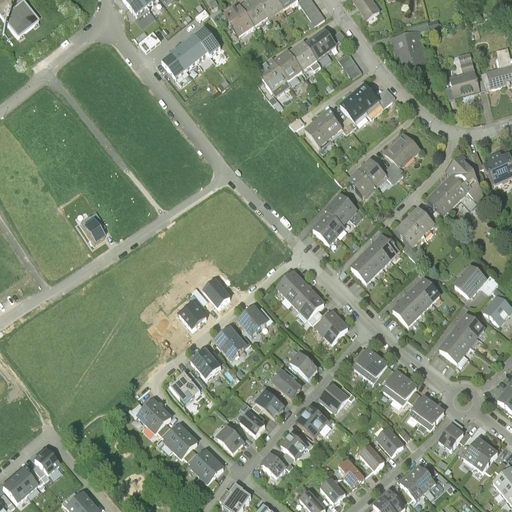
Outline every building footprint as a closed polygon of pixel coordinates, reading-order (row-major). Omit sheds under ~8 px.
[(14,0),(0,0),(0,22),(16,43),(36,28),(14,0)] [(137,0),(126,0),(123,3),(136,19),(146,10),(137,0)] [(156,0),(137,0),(146,10),(157,1),(156,0)] [(273,0),(260,0),(255,4),(270,27),(284,18),(273,0)] [(293,0),(273,0),(284,18),(299,9),(293,0)] [(375,0),(348,0),(367,27),(382,17),(374,5),(377,3),(375,0)] [(255,4),(240,13),(255,37),(270,27),(255,4)] [(208,18),(204,13),(195,21),(197,23),(199,25),(208,18)] [(240,13),(225,23),(240,46),(255,37),(240,13)] [(205,34),(195,42),(206,58),(217,50),(205,34)] [(343,34),(335,38),(342,51),(349,47),(343,34)] [(161,44),(153,35),(138,46),(146,56),(161,44)] [(319,67),(338,53),(324,35),(305,48),(319,67)] [(420,37),(392,44),(400,77),(428,70),(420,37)] [(195,42),(185,50),(197,65),(206,58),(195,42)] [(303,78),(319,67),(305,48),(289,58),(303,78)] [(185,50),(173,59),(185,74),(197,65),(185,50)] [(289,89),(303,78),(289,58),(274,67),(289,89)] [(173,59),(163,67),(175,82),(185,74),(173,59)] [(273,101),(289,89),(274,67),(255,77),(273,101)] [(511,69),(486,76),(491,94),(511,88),(511,69)] [(476,77),(450,84),(456,104),(482,98),(476,77)] [(365,91),(353,101),(369,120),(382,110),(365,91)] [(357,131),(369,120),(353,101),(341,112),(357,131)] [(330,118),(317,128),(332,147),(344,138),(330,118)] [(295,131),(304,125),(301,121),(292,127),(295,131)] [(319,157),(332,147),(317,128),(304,138),(319,157)] [(404,138),(384,158),(402,176),(422,157),(404,138)] [(486,169),(496,194),(511,188),(511,169),(508,160),(486,169)] [(378,196),(389,184),(372,167),(360,178),(378,196)] [(468,172),(449,189),(465,207),(484,190),(468,172)] [(366,208),(378,196),(360,178),(348,190),(366,208)] [(443,226),(465,207),(449,189),(427,207),(443,226)] [(340,200),(332,209),(353,227),(361,218),(340,200)] [(345,236),(353,227),(332,209),(325,217),(327,220),(345,236)] [(104,230),(95,216),(90,220),(99,234),(104,230)] [(419,216),(407,228),(421,242),(433,230),(419,216)] [(99,234),(90,220),(79,227),(94,249),(104,242),(99,234)] [(327,220),(319,229),(340,247),(348,238),(345,236),(327,220)] [(410,253),(421,242),(407,228),(396,239),(410,253)] [(331,256),(340,247),(319,229),(311,238),(331,256)] [(383,243),(375,250),(390,266),(398,258),(383,243)] [(375,250),(367,258),(381,273),(390,266),(375,250)] [(367,258),(359,266),(373,281),(381,273),(367,258)] [(365,289),(373,281),(359,266),(351,274),(365,289)] [(284,297),(302,280),(294,272),(276,289),(284,297)] [(472,273),(455,292),(470,304),(486,286),(472,273)] [(309,287),(302,280),(284,297),(291,305),(309,287)] [(216,284),(201,296),(217,314),(232,302),(216,284)] [(425,284),(417,292),(431,307),(439,299),(425,284)] [(309,287),(291,305),(299,313),(317,296),(309,287)] [(208,305),(196,292),(192,295),(194,299),(203,309),(208,305)] [(423,315),(431,307),(417,292),(409,300),(423,315)] [(317,296),(299,313),(307,321),(325,304),(317,296)] [(203,309),(194,299),(189,302),(194,307),(201,316),(205,312),(203,309)] [(414,323),(423,315),(409,300),(401,308),(414,323)] [(511,314),(496,301),(482,318),(499,332),(511,316),(511,314)] [(194,307),(179,320),(192,335),(206,323),(201,316),(194,307)] [(406,330),(414,323),(401,308),(392,316),(406,330)] [(323,338),(341,320),(332,311),(314,330),(323,338)] [(253,313),(240,324),(252,338),(266,327),(253,313)] [(350,327),(341,320),(323,338),(332,346),(350,327)] [(468,322),(461,330),(477,343),(484,335),(468,322)] [(471,351),(477,343),(461,330),(455,338),(471,351)] [(229,332),(215,344),(229,360),(236,355),(238,357),(246,350),(229,332)] [(464,359),(471,351),(455,338),(448,346),(464,359)] [(457,367),(464,359),(448,346),(442,354),(457,367)] [(205,351),(188,365),(203,382),(220,368),(205,351)] [(297,352),(288,363),(309,380),(318,369),(297,352)] [(355,368),(365,377),(377,362),(366,354),(355,368)] [(387,371),(377,362),(365,377),(375,385),(387,371)] [(281,369),(269,383),(289,400),(301,386),(281,369)] [(185,377),(169,391),(180,403),(188,397),(193,402),(201,395),(185,377)] [(386,393),(396,401),(407,385),(397,378),(386,393)] [(333,385),(318,402),(334,416),(349,399),(333,385)] [(418,393),(407,385),(396,401),(406,408),(418,393)] [(265,390),(253,403),(273,420),(285,407),(265,390)] [(511,418),(511,402),(506,398),(499,408),(511,418)] [(412,420),(422,427),(434,411),(424,403),(412,420)] [(138,420),(147,429),(163,414),(154,405),(138,420)] [(310,405),(295,423),(314,439),(329,421),(310,405)] [(444,419),(434,411),(422,427),(432,435),(444,419)] [(249,412),(239,422),(255,437),(265,426),(249,412)] [(171,423),(163,414),(147,429),(155,438),(171,423)] [(229,426),(216,438),(232,456),(245,444),(229,426)] [(164,447),(173,456),(190,439),(181,431),(164,447)] [(440,448),(452,457),(465,442),(453,432),(440,448)] [(291,433),(279,447),(296,462),(308,448),(291,433)] [(374,444),(388,457),(399,447),(385,434),(374,444)] [(198,448),(190,439),(173,456),(181,464),(198,448)] [(465,465),(474,472),(489,453),(480,446),(465,465)] [(355,461),(368,476),(380,465),(367,451),(355,461)] [(269,453),(259,465),(277,481),(287,468),(269,453)] [(498,460),(489,453),(474,472),(483,479),(498,460)] [(47,480),(59,471),(45,455),(33,464),(37,468),(47,480)] [(190,473),(199,482),(215,465),(206,456),(190,473)] [(225,473),(215,465),(199,482),(208,490),(225,473)] [(335,476),(350,492),(360,482),(345,466),(335,476)] [(49,482),(47,480),(37,468),(32,472),(43,485),(44,486),(49,482)] [(418,471),(409,479),(425,497),(434,489),(418,471)] [(39,489),(43,485),(32,472),(28,476),(39,489)] [(12,483),(26,499),(36,491),(22,475),(12,483)] [(494,489),(500,497),(511,488),(511,476),(494,489)] [(416,506),(425,497),(409,479),(400,487),(416,506)] [(2,491),(16,508),(26,499),(12,483),(2,491)] [(319,494),(331,508),(341,499),(328,485),(319,494)] [(511,501),(511,488),(500,497),(507,506),(511,501)] [(219,502),(225,506),(233,495),(227,491),(219,502)] [(237,491),(221,511),(243,511),(251,500),(237,491)] [(404,511),(389,494),(381,501),(390,511),(404,511)] [(78,500),(74,495),(61,506),(65,511),(78,500)] [(11,511),(14,510),(3,497),(0,499),(0,502),(1,504),(7,511),(11,511)] [(86,511),(92,508),(83,498),(67,511),(86,511)] [(298,505),(304,511),(317,511),(306,499),(298,505)] [(377,511),(390,511),(381,501),(374,508),(377,511)]
